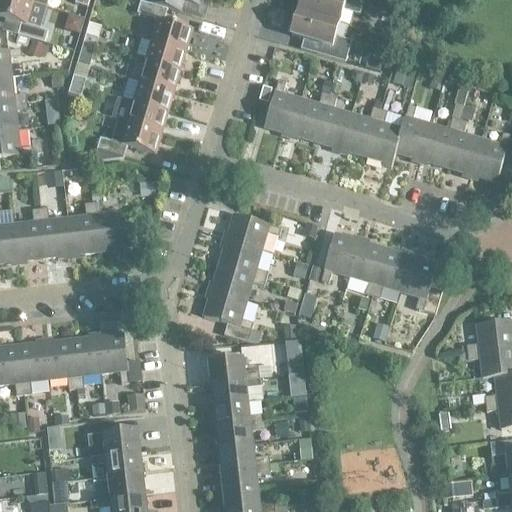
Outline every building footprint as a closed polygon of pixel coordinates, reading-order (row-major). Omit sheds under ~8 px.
[(48,33),(40,31),(46,10),(10,0),(0,0),(0,19),(21,25),(17,37),(44,45),(48,33)] [(10,0),(46,10),(48,0),(10,0)] [(87,9),(90,0),(89,0),(76,0),(75,6),(87,9)] [(200,0),(150,0),(149,6),(168,11),(181,15),(185,4),(198,8),(200,0)] [(301,0),(298,13),(339,25),(343,12),(359,17),(363,6),(360,5),(361,0),(301,0)] [(152,43),(186,53),(192,31),(164,23),(168,11),(149,6),(141,3),(137,16),(158,22),(152,43)] [(335,39),(339,25),(298,13),(291,37),(319,45),(316,56),(345,65),(352,43),(335,39)] [(84,22),(69,18),(65,32),(80,36),(84,22)] [(86,37),(83,45),(95,48),(97,40),(86,37)] [(152,43),(146,63),(180,73),(186,53),(152,43)] [(49,50),(32,44),(28,56),(44,63),(49,50)] [(89,70),(95,48),(83,45),(77,66),(89,70)] [(0,53),(0,81),(12,80),(9,61),(22,59),(21,52),(9,53),(0,53)] [(146,63),(140,84),(174,94),(180,73),(146,63)] [(363,76),(354,73),(352,79),(355,84),(360,85),(363,76)] [(375,79),(365,76),(362,84),(373,87),(375,79)] [(62,90),(61,77),(51,78),(52,91),(62,90)] [(73,78),(71,86),(82,90),(85,82),(73,78)] [(0,107),(27,104),(26,97),(14,98),(12,80),(0,81),(0,107)] [(290,138),(300,102),(282,97),(286,85),(278,82),(275,94),(264,130),(290,138)] [(321,95),(322,95),(329,97),(330,94),(333,86),(333,85),(325,83),(321,95)] [(140,84),(133,105),(168,115),(174,94),(140,84)] [(80,99),(82,90),(71,86),(69,95),(80,99)] [(333,86),(330,94),(337,96),(340,88),(333,86)] [(272,92),(263,89),(259,103),(268,105),(272,92)] [(300,102),(290,138),(315,145),(329,97),(322,95),(319,107),(300,102)] [(341,153),(351,117),(333,111),(336,100),(329,97),(315,145),(341,153)] [(28,112),(27,104),(0,107),(0,133),(18,132),(15,113),(28,112)] [(133,105),(127,125),(162,136),(168,115),(133,105)] [(351,117),(341,153),(366,160),(380,112),(373,110),(369,122),(351,117)] [(475,113),(464,110),(461,120),(472,124),(475,113)] [(387,114),(380,112),(366,160),(391,167),(408,111),(404,122),(401,132),(384,126),(387,114)] [(419,166),(430,130),(412,125),(415,113),(408,111),(391,167),(392,168),(395,158),(419,166)] [(50,117),(51,127),(60,126),(59,116),(50,117)] [(127,148),(155,157),(162,136),(127,125),(118,123),(112,144),(100,140),(97,152),(93,164),(124,160),(127,148)] [(445,173),(459,125),(452,123),(448,135),(430,130),(419,166),(445,173)] [(466,128),(459,125),(445,173),(470,180),(480,145),(462,140),(466,128)] [(20,151),(18,132),(0,133),(0,161),(21,159),(21,158),(43,156),(41,142),(31,143),(32,150),(20,151)] [(499,150),(480,145),(470,180),(496,188),(506,152),(510,141),(502,138),(499,150)] [(61,174),(47,175),(48,185),(62,184),(61,174)] [(0,191),(11,190),(9,179),(0,180),(0,191)] [(154,185),(147,185),(147,198),(156,197),(154,185)] [(92,206),(98,255),(125,252),(120,215),(101,218),(99,205),(92,206)] [(98,255),(92,206),(85,207),(86,219),(67,221),(71,258),(98,255)] [(40,212),(45,261),(71,258),(67,221),(48,224),(47,211),(40,212)] [(45,261),(40,212),(32,213),(34,225),(15,227),(19,264),(45,261)] [(226,243),(262,254),(267,235),(279,239),(281,231),(269,228),(234,217),(226,243)] [(318,230),(307,226),(304,237),(315,241),(318,230)] [(0,266),(19,264),(15,227),(0,229),(0,266)] [(331,274),(350,280),(360,244),(334,236),(324,272),(320,284),(328,286),(331,274)] [(256,272),(262,254),(226,243),(219,268),(266,282),(268,275),(256,272)] [(364,297),(371,299),(385,252),(360,244),(350,280),(368,285),(364,297)] [(382,289),(400,295),(410,259),(385,252),(371,299),(378,301),(382,289)] [(437,267),(410,259),(400,295),(418,300),(415,312),(435,318),(442,294),(430,290),(437,267)] [(293,279),(304,282),(308,268),(297,265),(293,279)] [(264,289),(266,282),(219,268),(211,294),(246,304),(252,286),(264,289)] [(320,284),(324,272),(315,270),(310,283),(318,285),(319,284),(320,284)] [(241,322),(246,304),(211,294),(203,320),(227,327),(224,339),(248,346),(258,347),(261,336),(251,333),(253,326),(241,322)] [(366,315),(370,302),(362,300),(358,312),(366,315)] [(465,356),(511,350),(511,328),(511,324),(474,328),(477,347),(464,349),(465,356)] [(390,330),(377,326),(373,342),(386,346),(390,330)] [(298,341),(296,328),(284,330),(285,343),(298,341)] [(97,340),(101,377),(120,375),(121,387),(129,386),(128,374),(124,337),(97,340)] [(101,377),(97,340),(71,343),(76,392),(84,391),(82,379),(101,377)] [(45,346),(49,383),(68,381),(69,393),(76,392),(71,343),(45,346)] [(30,385),(49,383),(45,346),(18,349),(24,398),(31,397),(30,385)] [(24,398),(18,349),(0,351),(0,388),(15,387),(17,399),(24,398)] [(480,381),(511,377),(511,350),(465,356),(466,364),(478,362),(480,381)] [(211,387),(260,381),(259,373),(244,375),(243,361),(208,365),(211,387)] [(302,376),(301,376),(288,378),(289,387),(304,386),(303,385),(302,376)] [(511,377),(480,381),(481,382),(495,380),(497,398),(485,400),(485,407),(511,404),(511,377)] [(213,408),(248,404),(246,391),(261,390),(260,381),(211,387),(213,408)] [(216,430),(265,424),(264,416),(249,418),(248,404),(213,408),(216,430)] [(511,404),(485,407),(486,414),(499,413),(501,432),(511,431),(511,404)] [(105,407),(107,418),(120,417),(119,405),(105,407)] [(92,408),(93,420),(106,418),(105,406),(92,408)] [(443,417),(439,417),(441,433),(451,431),(448,416),(443,417)] [(11,433),(26,431),(25,417),(10,418),(11,433)] [(69,418),(54,419),(55,429),(70,427),(69,418)] [(308,420),(298,421),(299,435),(310,434),(308,420)] [(29,434),(39,433),(38,421),(28,422),(29,434)] [(91,460),(140,455),(138,433),(116,435),(114,423),(101,424),(104,450),(90,452),(91,460)] [(218,451),(253,447),(251,434),(266,432),(265,424),(216,430),(218,451)] [(253,447),(218,451),(220,473),(270,467),(269,459),(254,461),(253,447)] [(302,462),(312,461),(310,449),(301,450),(302,462)] [(108,480),(143,476),(140,455),(91,460),(92,468),(106,467),(108,480)] [(508,479),(511,478),(511,456),(492,459),(493,468),(507,466),(508,479)] [(302,477),(319,475),(317,463),(300,465),(302,477)] [(220,473),(223,494),(258,490),(256,477),(271,475),(270,467),(220,473)] [(71,484),(69,472),(50,474),(52,486),(71,484)] [(26,499),(48,497),(46,476),(34,478),(35,498),(26,499)] [(96,503),(145,498),(143,476),(108,480),(109,493),(95,495),(96,503)] [(497,502),(511,500),(511,478),(508,479),(510,492),(496,494),(497,502)] [(458,486),(447,487),(444,487),(445,500),(446,503),(447,502),(452,502),(460,501),(458,486)] [(224,511),(257,511),(280,510),(279,501),(259,503),(258,490),(223,494),(224,511)] [(48,497),(26,499),(26,503),(31,507),(49,506),(48,497)] [(494,497),(463,498),(463,511),(494,510),(494,497)] [(146,511),(145,498),(96,503),(97,511),(111,510),(111,511),(146,511)] [(511,511),(511,500),(497,502),(497,511),(511,509),(511,511)]
